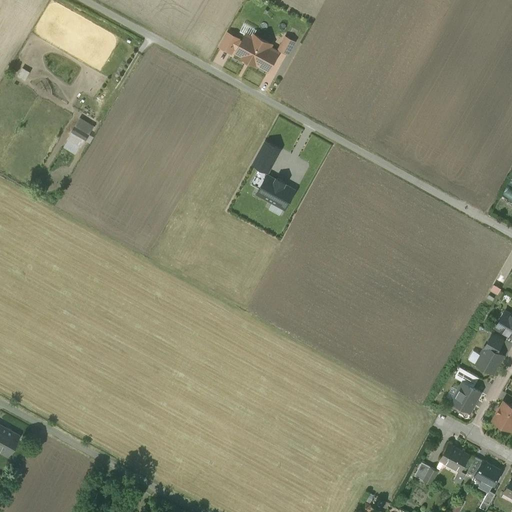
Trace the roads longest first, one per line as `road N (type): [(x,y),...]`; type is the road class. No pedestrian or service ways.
road 1 (residential): [(511,234),(85,0)]
road 2 (residential): [(198,511),(0,402)]
